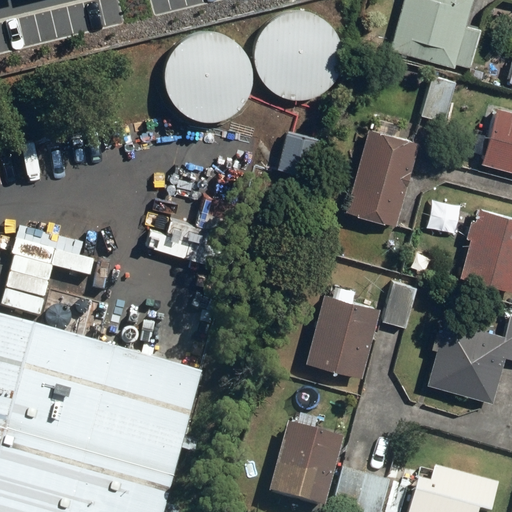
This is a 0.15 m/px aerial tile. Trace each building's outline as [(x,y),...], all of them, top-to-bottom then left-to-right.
[(467,0),(399,0),(385,51),(449,68),(450,64),(465,68),(475,31),(460,27),(467,0)] [(304,6),(297,6),(289,8),(282,11),(275,15),(270,21),(265,27),(261,34),(259,41),(258,49),(259,57),(260,64),(263,71),(268,78),(273,84),(279,88),(286,92),(294,94),(301,95),(309,94),(317,93),(324,90),(330,85),(336,80),(341,74),(344,67),(346,60),(347,52),(347,44),(345,36),(342,29),(338,23),(333,17),(326,12),(319,9),(312,7),(304,6)] [(195,30),(189,34),(181,40),(177,46),(173,52),(171,59),(170,67),(170,74),(171,82),(174,89),(178,95),(182,101),(188,105),(195,109),(202,112),(209,113),(217,113),(224,112),(231,109),(237,105),(243,100),(248,95),(252,88),(254,81),(256,74),(256,67),(254,59),(252,52),(248,46),(244,40),(238,35),(232,31),(225,28),(217,27),(210,27),(202,28),(195,30)] [(511,49),(503,83),(511,85),(511,49)] [(511,113),(489,107),(471,166),(511,177),(511,113)] [(428,175),(415,171),(424,138),(373,124),(350,206),(390,218),(414,224),(428,175)] [(325,135),(292,126),(281,165),(314,174),(325,135)] [(511,281),(511,222),(471,211),(453,278),(509,293),(511,281)] [(424,283),(397,276),(384,319),(411,327),(424,283)] [(384,304),(330,288),(310,359),(364,374),(384,304)] [(0,511),(160,511),(206,367),(0,302),(0,511)] [(511,309),(510,309),(505,328),(451,314),(434,380),(497,396),(507,355),(511,356),(511,309)] [(304,411),(302,420),(291,417),(275,488),(332,501),(348,430),(321,424),(323,415),(304,411)] [(483,511),(485,506),(496,509),(504,481),(439,462),(436,474),(422,470),(417,487),(419,487),(411,511),(483,511)] [(385,511),(393,477),(345,466),(336,507),(356,511),(385,511)]
